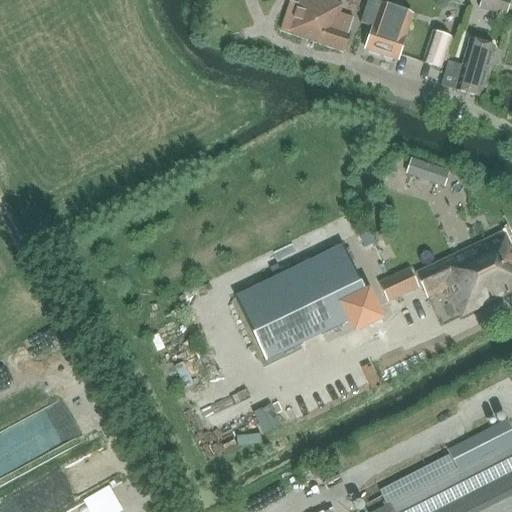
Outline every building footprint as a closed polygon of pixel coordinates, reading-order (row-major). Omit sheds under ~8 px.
[(288,1),(279,30),(344,52),(351,33),(349,32),(353,18),(340,14),(343,4),(329,0),(300,0),(298,4),(288,1)] [(368,0),(360,24),(372,28),(365,51),(397,61),(412,14),(390,7),(392,0),(368,0)] [(506,18),(511,0),(480,0),(478,9),(506,18)] [(421,64),(440,71),(451,38),(432,32),(421,64)] [(481,99),(496,47),(469,38),(461,65),(447,62),(441,87),(481,99)] [(393,186),(408,189),(410,183),(431,188),(434,175),(398,166),(393,186)] [(511,246),(505,231),(503,232),(415,274),(427,299),(447,289),(461,319),(511,294),(511,246)] [(266,362),(351,322),(344,306),(366,295),(342,245),(234,297),(266,362)] [(419,289),(418,288),(409,269),(378,284),(388,304),(419,289)] [(307,425),(380,389),(369,365),(295,400),(307,425)] [(251,441),(258,438),(251,418),(244,420),(251,441)] [(390,511),(482,511),(511,497),(511,428),(507,419),(447,451),(457,469),(387,505),(390,511)] [(94,449),(66,462),(78,488),(106,475),(94,449)] [(0,496),(0,511),(38,511),(65,496),(49,468),(0,496)] [(122,511),(111,487),(54,511),(122,511)]
